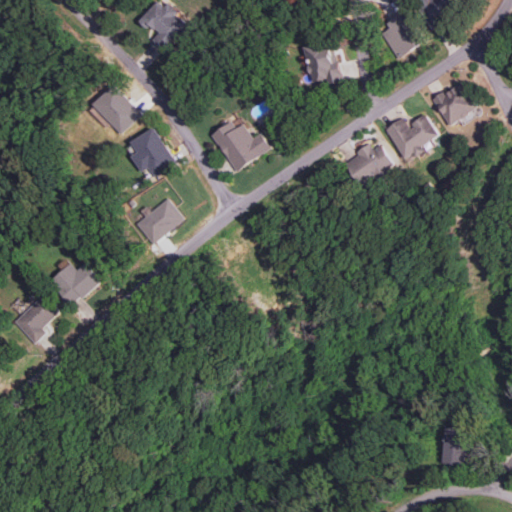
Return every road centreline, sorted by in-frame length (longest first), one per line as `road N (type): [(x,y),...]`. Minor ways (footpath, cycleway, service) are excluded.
road 1 (residential): [(0,416),(237,210),(477,44),(510,0),(363,34),(379,111)]
road 2 (residential): [(237,210),(188,128),(67,0)]
